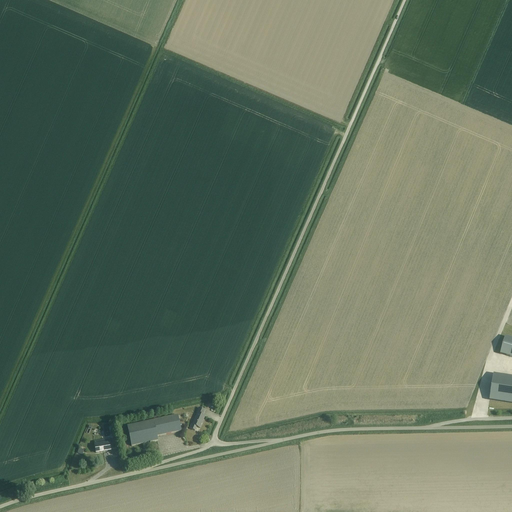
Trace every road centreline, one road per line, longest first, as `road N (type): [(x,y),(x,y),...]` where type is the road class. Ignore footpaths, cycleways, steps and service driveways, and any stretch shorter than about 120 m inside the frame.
road 1 (unclassified): [(214,443),(408,0)]
road 2 (unclassified): [(511,427),(333,431),(280,441)]
road 3 (unclassified): [(157,466),(0,507)]
road 4 (unclassified): [(280,441),(157,466)]
